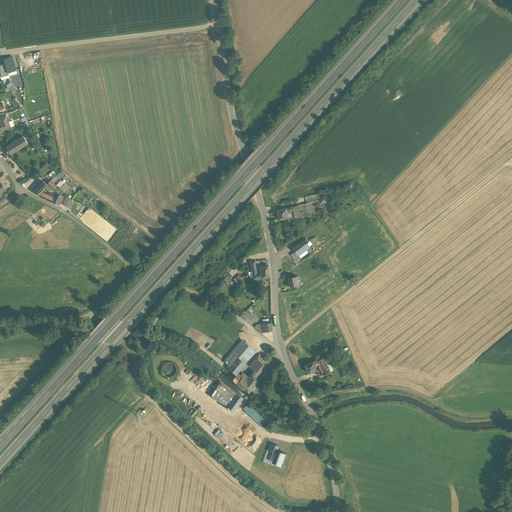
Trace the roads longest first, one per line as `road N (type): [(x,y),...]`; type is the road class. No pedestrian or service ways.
road 1 (motorway): [(0,463),(416,0)]
road 2 (motorway): [(401,0),(0,446)]
road 3 (track): [(92,321),(155,329),(188,291),(281,348),(511,169)]
road 4 (secondary): [(219,26),(232,117),(271,253),(281,348),(327,449),(338,511)]
road 5 (track): [(127,339),(152,400),(276,511)]
road 6 (residential): [(0,54),(219,26)]
road 7 (track): [(304,398),(394,388),(472,417),(511,414)]
road 8 (track): [(20,190),(57,207),(135,271),(92,321)]
